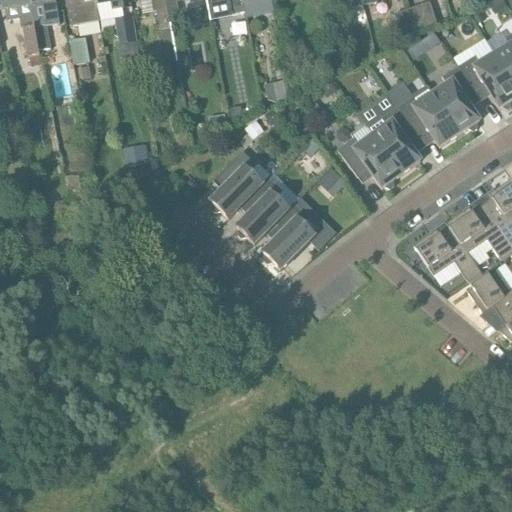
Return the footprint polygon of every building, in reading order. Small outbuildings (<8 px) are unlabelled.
[(39,58),(40,58),(30,0),(0,0),(0,11),(2,11),(3,14),(5,14),(6,23),(20,21),(22,31),(23,31),(28,60),(29,60),(31,69),(40,67),(39,58)] [(46,17),(59,14),(56,0),(30,0),(42,54),(52,51),(46,17)] [(97,7),(95,0),(64,0),(70,29),(100,24),(97,7)] [(112,12),(123,10),(121,0),(95,0),(97,7),(111,5),(112,12)] [(164,66),(176,64),(168,21),(163,0),(151,0),(154,14),(157,14),(161,32),(158,33),(164,66)] [(191,0),(163,0),(168,21),(180,19),(177,3),(191,0)] [(241,0),(204,0),(206,8),(227,4),(230,19),(244,16),(241,0)] [(491,8),(495,16),(508,8),(503,1),(491,8)] [(407,12),(415,35),(438,28),(430,4),(407,12)] [(402,39),(415,35),(407,12),(394,16),(402,39)] [(135,20),(120,25),(124,39),(139,35),(135,20)] [(510,48),(494,58),(511,87),(511,35),(505,40),(510,48)] [(86,41),(69,44),(73,67),(90,64),(86,41)] [(140,68),(136,44),(119,47),(122,71),(140,68)] [(475,59),(458,69),(476,98),(486,91),(499,112),(501,110),(507,113),(511,111),(511,104),(511,103),(511,87),(494,58),(480,67),(475,59)] [(91,79),(90,69),(75,71),(77,82),(91,79)] [(442,80),(447,88),(433,97),(459,137),(468,132),(473,135),(477,132),(477,126),(479,124),(466,104),(476,98),(458,69),(442,80)] [(338,93),(331,82),(319,90),(326,101),(338,93)] [(286,84),(273,86),(277,106),(290,100),(286,84)] [(438,150),(458,137),(426,89),(396,109),(415,137),(425,130),(438,150)] [(371,139),(400,178),(419,164),(405,144),(415,137),(396,109),(366,131),(371,139)] [(242,122),(241,110),(229,111),(231,124),(242,122)] [(281,124),(275,112),(264,118),(270,129),(281,124)] [(225,118),(209,120),(211,132),(226,130),(225,118)] [(336,152),(356,179),(366,172),(380,192),(383,190),(388,193),(392,189),(392,184),(391,183),(400,178),(371,139),(358,149),(352,141),(337,152),(336,152)] [(320,151),(310,142),(301,152),(311,161),(320,151)] [(149,169),(145,150),(128,154),(131,172),(149,169)] [(228,222),(245,205),(269,181),(268,180),(261,187),(250,175),(256,168),(242,154),(218,178),(228,187),(211,205),(213,207),(211,213),(215,216),(221,214),(228,222)] [(332,200),(346,186),(330,171),(317,185),(332,200)] [(511,180),(511,181),(494,193),(495,194),(491,197),(490,196),(488,197),(492,202),(482,208),(511,252),(511,180)] [(254,248),(271,231),(295,207),(294,206),(287,213),(276,201),(282,194),(269,181),(245,205),(254,213),(237,230),(239,232),(237,238),(241,242),(247,240),(254,248)] [(64,202),(45,206),(48,220),(67,216),(64,202)] [(295,207),(271,231),(280,239),(263,256),(265,258),(263,264),(267,268),(273,266),(280,274),(314,240),(302,227),(308,220),(295,207)] [(500,263),(511,254),(511,252),(482,208),(472,215),(469,210),(467,211),(468,212),(464,215),(463,214),(445,226),(449,231),(449,230),(467,256),(467,255),(486,242),(500,263)] [(481,276),(467,255),(467,256),(449,230),(449,231),(439,237),(436,232),(435,233),(435,234),(431,237),(430,236),(412,248),(413,249),(414,249),(416,252),(416,253),(433,278),(454,265),(468,285),(481,276)] [(492,308),(499,318),(511,309),(511,290),(508,293),(494,273),(470,289),(467,292),(465,292),(478,311),(480,314),(481,316),(492,308)] [(511,309),(499,318),(505,328),(498,334),(511,344),(509,346),(508,347),(511,350),(511,309)]
